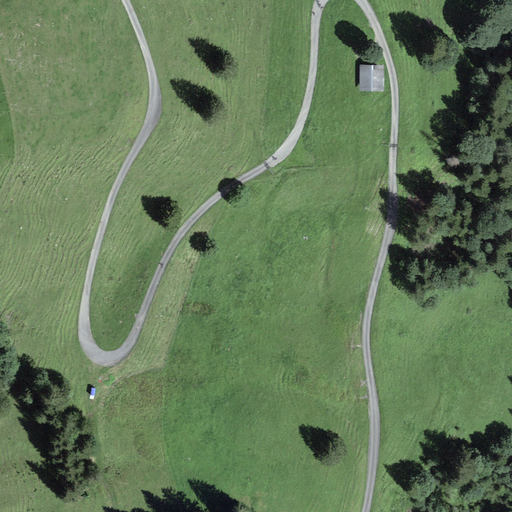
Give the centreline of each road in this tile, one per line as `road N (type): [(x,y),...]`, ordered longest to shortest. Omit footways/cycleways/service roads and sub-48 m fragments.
road 1 (track): [(321,0),(291,140),(188,223),(163,255),(126,345),(110,357),(84,344),(90,258),(113,183),(139,139),(151,84),(119,0)]
road 2 (track): [(362,511),(372,384),(361,332),(383,231),(392,92),(380,45),(355,0)]
